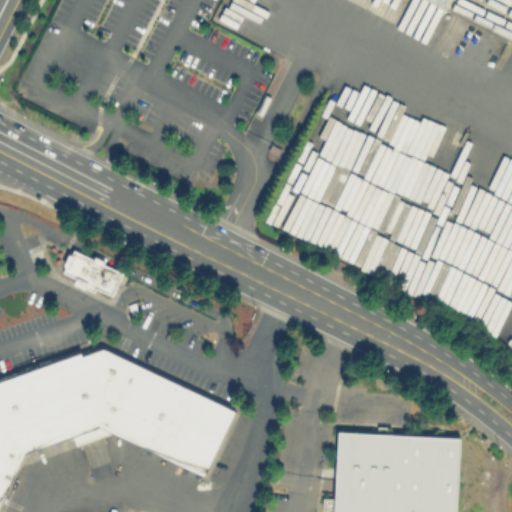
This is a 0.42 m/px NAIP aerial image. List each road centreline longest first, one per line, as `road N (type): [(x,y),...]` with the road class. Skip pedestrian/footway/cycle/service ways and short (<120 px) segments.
road 1 (secondary): [(462,380),(183,234)]
road 2 (secondary): [(134,209),(114,181),(0,122)]
road 3 (secondary): [(0,161),(97,211),(134,209)]
